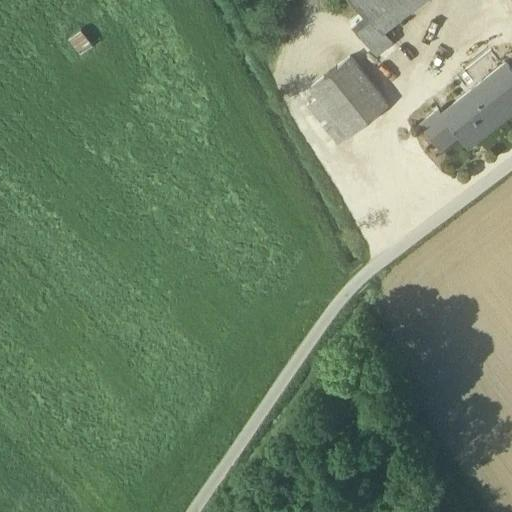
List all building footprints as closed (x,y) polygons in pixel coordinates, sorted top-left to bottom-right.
[(379,0),(364,11),(351,22),(375,53),(391,40),(383,30),(420,0),(379,0)] [(354,0),(364,11),(379,0),(354,0)] [(94,45),(82,29),(69,38),(81,54),(94,45)] [(387,103),(349,56),(310,87),(348,134),(387,103)] [(511,68),(506,61),(437,115),(434,111),(420,122),(439,146),(457,132),(467,145),(480,134),(477,130),(492,118),(495,122),(511,109),(511,68)] [(348,134),(317,97),(308,104),(337,142),(348,134)]
